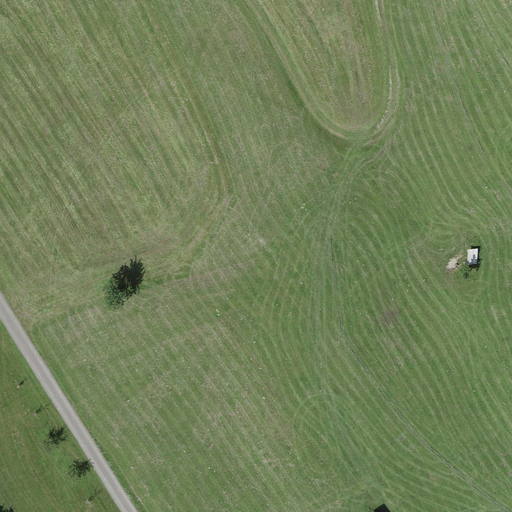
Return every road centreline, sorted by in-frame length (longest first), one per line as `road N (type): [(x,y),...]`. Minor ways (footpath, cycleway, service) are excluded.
road 1 (track): [(380,0),(395,71),(387,121),(352,142),(330,137)]
road 2 (track): [(250,0),(330,137)]
